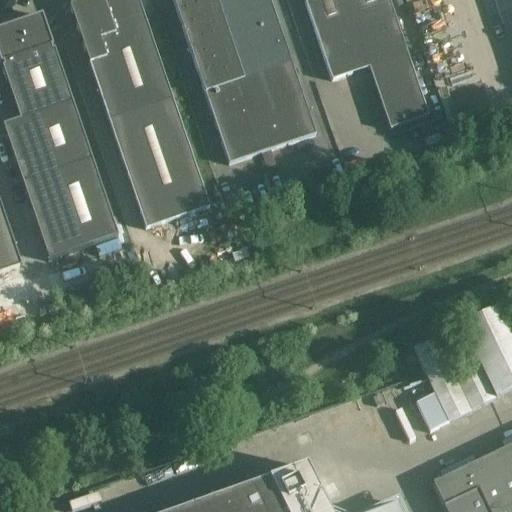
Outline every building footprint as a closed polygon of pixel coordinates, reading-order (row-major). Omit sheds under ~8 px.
[(209,212),(137,0),(98,0),(69,10),(145,234),(209,212)] [(149,7),(146,0),(138,0),(141,9),(149,7)] [(171,0),(229,169),(316,140),(268,0),(171,0)] [(302,0),(331,85),(370,72),(390,134),(428,121),(387,0),(302,0)] [(52,50),(42,19),(24,25),(25,30),(9,35),(7,31),(0,32),(0,68),(2,67),(3,71),(1,72),(19,124),(2,130),(47,265),(117,241),(54,54),(52,55),(50,51),(52,50)] [(0,275),(20,269),(0,209),(0,275)] [(511,337),(499,310),(412,353),(424,378),(425,379),(433,396),(415,405),(430,434),(448,426),(511,394),(511,337)] [(511,511),(511,447),(433,487),(444,511),(511,511)] [(326,511),(305,469),(183,511),(393,511),(392,507),(381,511),(326,511)]
